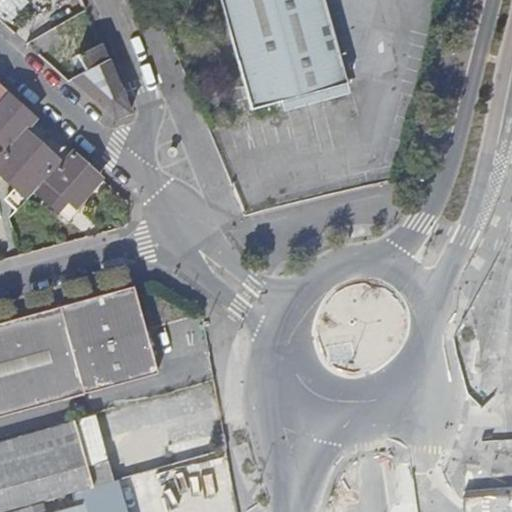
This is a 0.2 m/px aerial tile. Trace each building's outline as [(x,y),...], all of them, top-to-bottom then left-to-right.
[(345,85),(322,0),(220,0),(249,111),(345,85)] [(131,113),(102,44),(79,56),(86,72),(72,79),(116,118),(131,113)] [(0,143),(6,149),(0,155),(25,177),(14,189),(6,197),(20,209),(35,192),(38,189),(34,185),(57,159),(26,131),(36,120),(7,94),(0,102),(0,143)] [(97,174),(71,151),(38,189),(35,192),(66,220),(92,190),(87,186),(97,174)] [(0,155),(0,175),(14,189),(25,177),(0,155)] [(0,417),(160,375),(136,287),(0,325),(0,417)] [(0,468),(81,445),(74,421),(0,442),(0,468)] [(201,440),(113,451),(115,472),(203,461),(201,440)] [(81,445),(0,468),(0,511),(10,511),(113,483),(107,463),(87,469),(81,445)] [(93,493),(98,511),(125,511),(118,486),(93,493)] [(70,511),(89,507),(85,494),(18,511),(70,511)]
